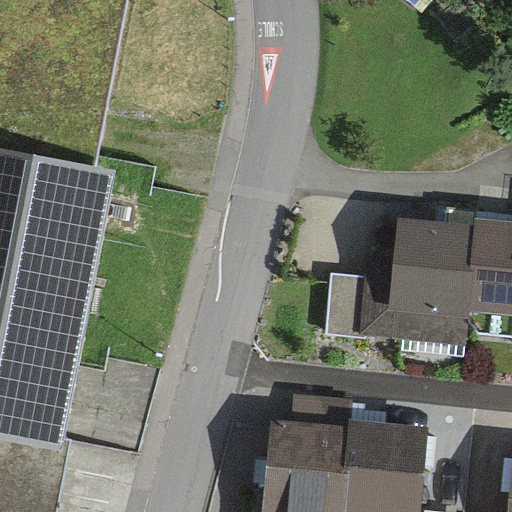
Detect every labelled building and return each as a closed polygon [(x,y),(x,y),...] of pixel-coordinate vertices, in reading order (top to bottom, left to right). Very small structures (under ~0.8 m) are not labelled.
[(0,0),(0,162),(87,179),(120,0),(0,0)] [(0,435),(38,442),(87,179),(0,162),(0,435)] [(464,342),(466,309),(473,233),(408,228),(405,267),(375,264),(374,283),(338,280),(334,331),(464,342)] [(511,231),(473,228),(473,233),(466,309),(511,312),(511,231)] [(339,511),(347,433),(274,426),(266,511),(339,511)] [(412,511),(420,440),(347,433),(339,511),(412,511)]
